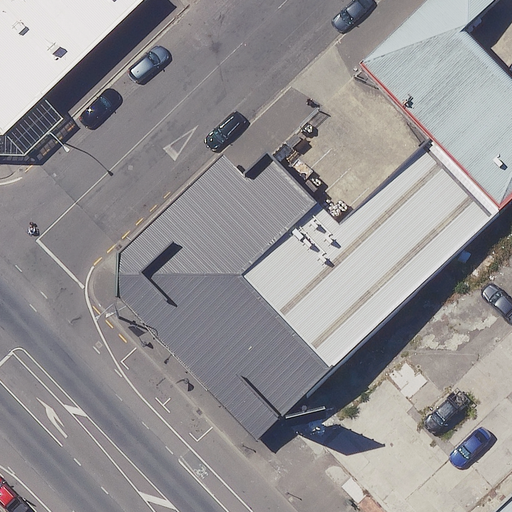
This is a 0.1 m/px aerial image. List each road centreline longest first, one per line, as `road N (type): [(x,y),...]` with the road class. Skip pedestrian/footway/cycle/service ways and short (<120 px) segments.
road 1 (unclassified): [(0,272),(287,0)]
road 2 (secondary): [(154,511),(0,352)]
